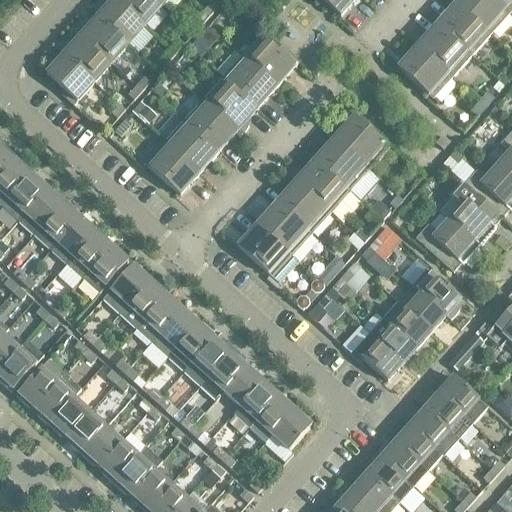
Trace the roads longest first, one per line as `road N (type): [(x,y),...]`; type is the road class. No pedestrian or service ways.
road 1 (residential): [(266,511),(344,422),(346,400),(181,252)]
road 2 (residential): [(181,252),(0,86)]
road 3 (residential): [(181,252),(329,93)]
